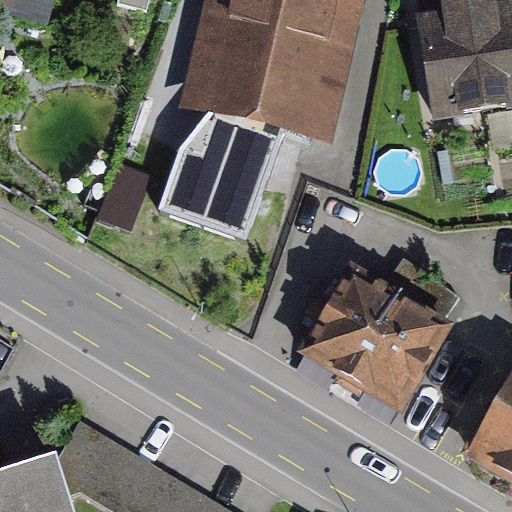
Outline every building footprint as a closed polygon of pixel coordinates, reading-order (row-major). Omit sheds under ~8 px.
[(50,0),(0,0),(0,19),(41,32),(50,0)] [(364,0),(211,0),(188,113),(335,143),(364,0)] [(511,6),(425,19),(441,130),(487,124),(491,152),(511,148),(511,6)] [(456,330),(364,273),(312,357),(404,414),(456,330)] [(511,395),(473,465),(511,486),(511,395)] [(116,511),(234,511),(82,420),(57,462),(63,480),(116,511)] [(0,511),(73,511),(63,480),(57,462),(0,479),(0,511)]
